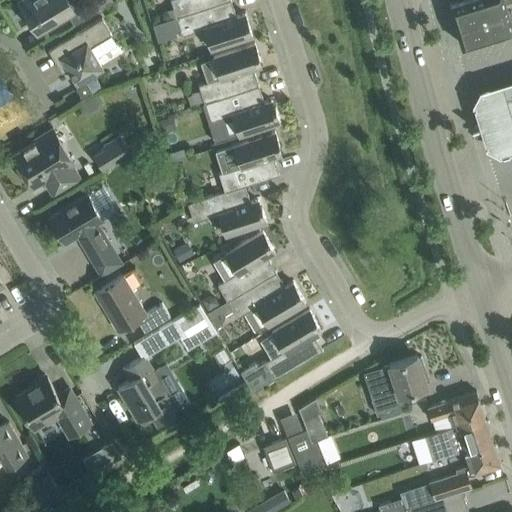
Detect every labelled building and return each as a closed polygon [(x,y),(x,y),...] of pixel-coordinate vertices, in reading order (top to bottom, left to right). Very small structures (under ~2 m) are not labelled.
[(90,0),(70,0),(20,0),(19,1),(38,32),(68,14),(74,24),(97,10),(90,0)] [(170,0),(176,16),(226,0),(170,0)] [(231,0),(226,0),(176,16),(181,32),(182,35),(204,27),(211,49),(252,35),(245,13),(236,15),(231,0)] [(511,0),(458,0),(450,3),(463,45),(511,30),(511,0)] [(103,68),(96,57),(118,44),(102,17),(48,49),(56,62),(62,58),(77,83),(103,68)] [(204,102),(259,85),(253,68),(260,65),(258,57),(259,56),(255,42),(213,56),(220,77),(207,81),(198,84),(200,89),(191,92),(192,94),(188,96),(191,106),(204,101),(204,102)] [(511,71),(475,82),(468,96),(482,140),(497,148),(511,143),(511,71)] [(93,92),(86,82),(76,88),(82,98),(93,92)] [(259,85),(204,102),(210,120),(232,113),(239,135),(280,121),(276,107),(274,107),(271,99),(264,101),(259,85)] [(173,116),(157,120),(160,131),(176,128),(173,116)] [(129,144),(133,152),(159,136),(155,128),(129,144)] [(45,132),(35,138),(37,140),(12,154),(32,187),(44,180),(52,193),(80,176),(72,163),(74,162),(54,129),(46,134),(45,132)] [(275,131),(215,150),(222,171),(219,173),(224,190),(225,191),(245,184),(245,185),(279,174),(273,156),(281,154),(278,145),(280,145),(275,131)] [(106,148),(95,154),(95,155),(103,169),(129,153),(119,135),(104,144),(106,148)] [(251,201),(245,185),(245,184),(225,191),(224,190),(188,202),(193,220),(219,213),(225,234),(267,221),(262,206),(260,207),(258,199),(251,201)] [(87,193),(49,216),(65,242),(77,234),(91,256),(101,275),(122,262),(111,244),(98,222),(103,219),(87,193)] [(227,300),(276,271),(267,256),(275,251),(263,230),(226,253),(237,272),(217,284),(227,300)] [(188,241),(173,249),(180,261),(194,253),(188,241)] [(305,302),(293,281),(285,286),(276,271),(227,300),(233,310),(237,317),(244,312),(254,329),(267,322),(268,324),(305,302)] [(123,274),(95,291),(118,330),(137,319),(145,331),(170,316),(162,302),(146,312),(123,274)] [(208,294),(201,298),(208,310),(219,302),(215,296),(208,294)] [(210,315),(217,327),(222,323),(225,314),(233,310),(227,300),(208,312),(210,315)] [(199,303),(160,327),(168,342),(176,337),(180,335),(188,349),(191,347),(213,333),(216,331),(216,330),(199,303)] [(253,391),(323,349),(314,333),(320,329),(316,322),(317,321),(309,308),(272,330),(284,349),(258,365),(256,362),(241,371),(253,391)] [(118,386),(125,397),(129,405),(138,420),(150,413),(156,422),(158,426),(176,415),(174,411),(177,409),(145,354),(129,364),(123,368),(129,379),(118,386)] [(389,363),(363,371),(377,414),(397,407),(404,405),(400,394),(427,385),(426,381),(422,369),(426,368),(422,355),(418,356),(417,354),(389,363)] [(16,396),(34,427),(57,413),(70,434),(91,422),(73,393),(62,400),(48,377),(16,396)] [(477,390),(427,406),(435,431),(455,425),(485,416),(484,412),(485,409),(484,404),(480,402),(477,390)] [(318,412),(302,418),(306,428),(312,441),(318,440),(318,438),(328,435),(318,412)] [(463,449),(492,440),(489,429),(491,426),(489,420),(486,419),(485,416),(455,425),(425,434),(433,459),(463,449)] [(0,463),(4,462),(8,468),(28,455),(8,421),(0,425),(0,463)] [(318,440),(312,441),(306,428),(288,436),(303,474),(328,465),(318,440)] [(263,446),(273,471),(296,462),(285,436),(263,446)] [(492,440),(463,449),(468,464),(455,468),(457,473),(429,481),(430,483),(433,492),(421,496),(423,502),(443,496),(471,487),(467,475),(500,465),(497,453),(498,450),(497,444),(493,443),(492,440)] [(110,463),(120,456),(112,442),(101,449),(110,463)] [(60,492),(60,491),(52,478),(35,489),(43,503),(60,492)] [(247,509),(248,511),(272,511),(291,502),(284,489),(247,509)] [(448,511),(444,499),(443,496),(423,502),(405,508),(404,502),(381,510),(381,511),(448,511)]
